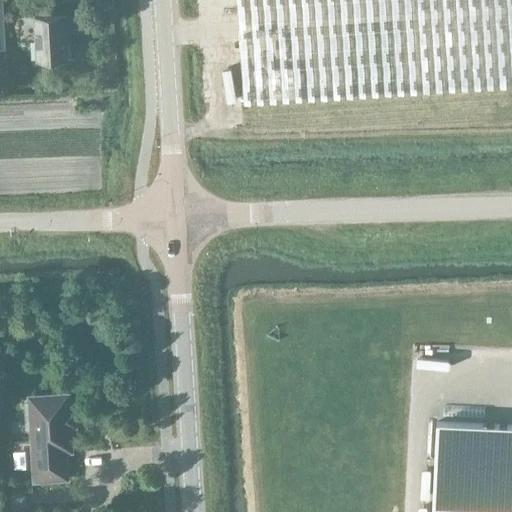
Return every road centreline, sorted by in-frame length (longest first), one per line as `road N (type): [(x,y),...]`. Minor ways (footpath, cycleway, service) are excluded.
road 1 (residential): [(511,207),(174,217)]
road 2 (unclassified): [(194,511),(174,217)]
road 3 (unclassified): [(174,217),(162,0)]
road 4 (unclassified): [(174,217),(0,222)]
